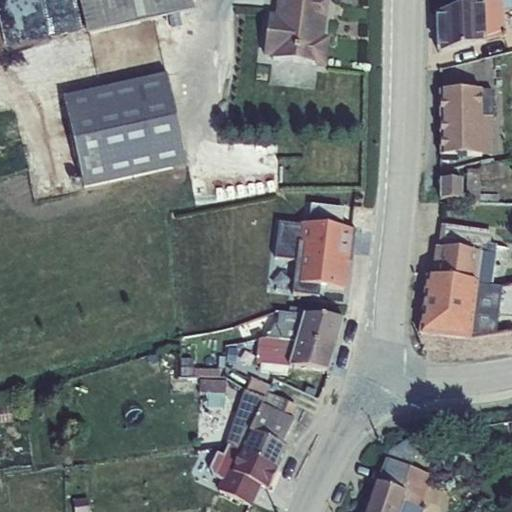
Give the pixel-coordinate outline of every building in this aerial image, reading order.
[(191,0),(79,0),(87,34),(194,11),(191,0)] [(269,59),(323,66),(326,40),(320,39),(325,0),(276,0),(275,14),(268,14),(263,57),(269,57),(269,59)] [(511,0),(489,0),(437,12),(438,53),(503,37),(502,12),(511,9),(511,0)] [(83,189),(186,166),(166,74),(63,97),(83,189)] [(440,156),(492,156),(492,91),(440,91),(440,156)] [(483,181),(503,179),(501,163),(479,166),(479,170),(467,170),(465,201),(480,201),(480,180),(483,179),(483,181)] [(440,179),(440,199),(461,199),(462,179),(440,179)] [(308,224),(341,228),(344,209),(310,205),(308,224)] [(296,261),(292,295),(318,298),(320,287),(343,290),(347,263),(347,262),(344,261),(345,252),(348,253),(350,233),(355,234),(356,234),(356,230),(341,228),(308,224),(299,223),(299,226),(278,224),(274,259),(296,261)] [(439,247),(434,278),(491,286),(497,246),(490,245),(491,231),(442,225),(439,247)] [(347,262),(347,263),(351,264),(355,234),(350,233),(348,253),(345,252),(344,261),(347,262)] [(291,295),(295,261),(278,259),(274,294),(291,295)] [(491,286),(434,278),(427,277),(420,335),(469,340),(469,337),(495,333),(501,288),(491,286)] [(267,338),(335,347),(343,319),(278,313),(277,325),(274,325),(267,338)] [(292,367),(328,372),(335,347),(267,338),(258,340),(255,363),(260,363),(259,371),(286,375),(287,367),(292,368),(292,367)] [(193,377),(219,378),(219,370),(193,369),(193,358),(181,358),(181,376),(193,376),(193,377)] [(227,445),(277,470),(287,449),(282,446),(294,420),(289,418),(295,406),(268,393),(270,388),(251,379),(246,392),(244,391),(226,445),(227,445)] [(199,396),(225,397),(225,381),(199,380),(199,396)] [(0,423),(12,422),(11,402),(0,403),(0,423)] [(216,491),(249,506),(259,485),(268,490),(277,470),(227,445),(223,455),(217,453),(209,468),(212,476),(221,481),(216,491)] [(357,511),(391,511),(395,501),(416,507),(429,511),(431,507),(433,499),(411,492),(417,474),(375,460),(366,486),(357,511)] [(73,500),(74,511),(89,511),(88,498),(73,500)] [(395,501),(391,511),(414,511),(416,507),(395,501)]
